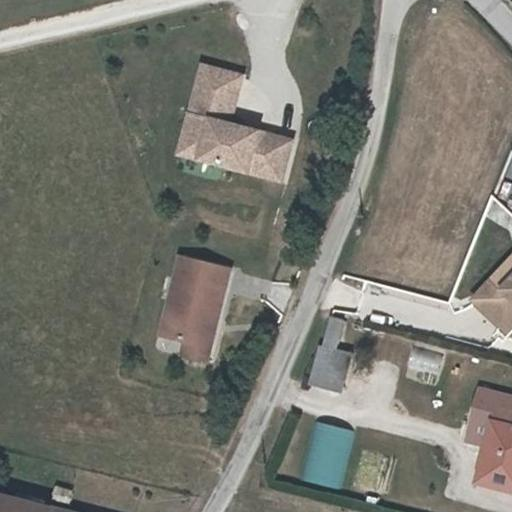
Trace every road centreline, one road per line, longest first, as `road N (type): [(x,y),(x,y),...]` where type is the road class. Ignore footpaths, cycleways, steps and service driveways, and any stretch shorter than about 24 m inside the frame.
road 1 (unclassified): [(215,511),(249,459),(366,157),(398,0)]
road 2 (unclassified): [(0,43),(183,0)]
